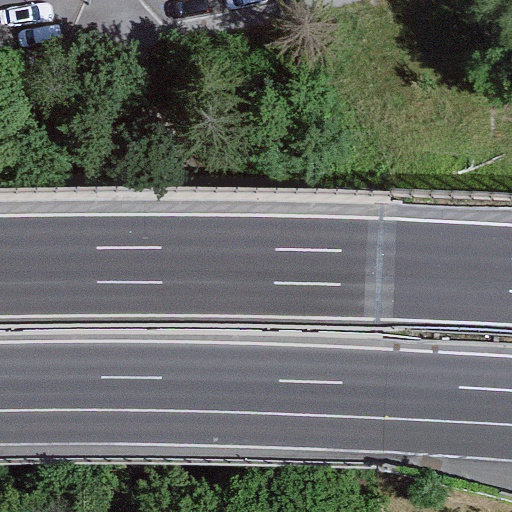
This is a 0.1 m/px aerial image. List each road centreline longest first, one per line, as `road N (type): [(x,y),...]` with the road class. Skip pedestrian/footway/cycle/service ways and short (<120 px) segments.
road 1 (motorway): [(0,408),(92,422),(511,443)]
road 2 (motorway): [(0,394),(379,386),(511,396)]
road 3 (motorway): [(511,276),(0,267)]
